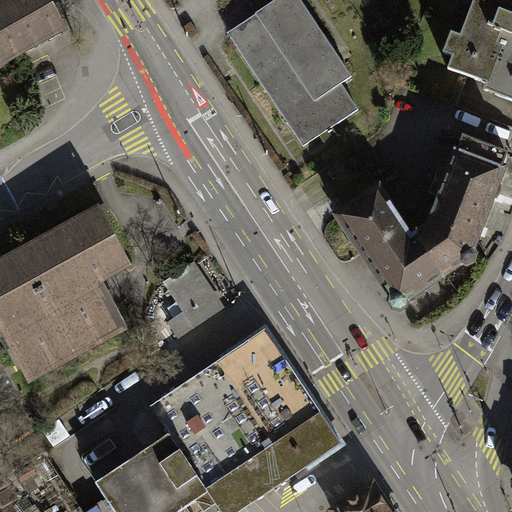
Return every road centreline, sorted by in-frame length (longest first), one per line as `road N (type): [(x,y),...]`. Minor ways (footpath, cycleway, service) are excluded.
road 1 (primary): [(179,91),(424,477)]
road 2 (residential): [(0,186),(179,91)]
road 3 (secondary): [(424,477),(511,312)]
